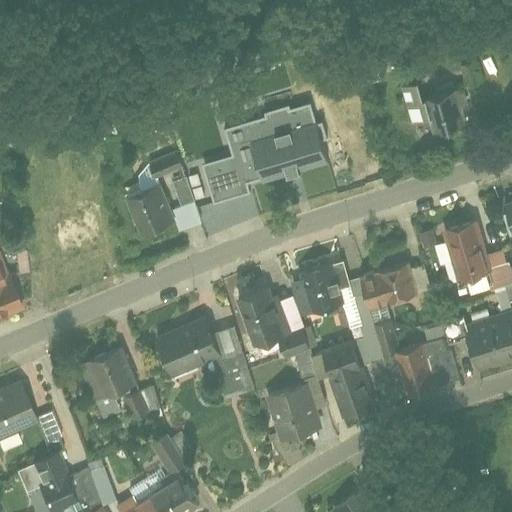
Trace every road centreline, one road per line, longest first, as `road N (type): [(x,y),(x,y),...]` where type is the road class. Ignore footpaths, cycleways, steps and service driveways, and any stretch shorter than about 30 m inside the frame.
road 1 (residential): [(0,351),(213,258),(511,160)]
road 2 (residential): [(511,381),(344,447),(245,511)]
